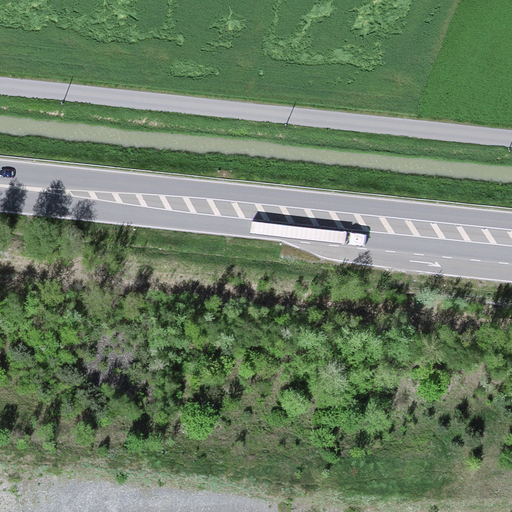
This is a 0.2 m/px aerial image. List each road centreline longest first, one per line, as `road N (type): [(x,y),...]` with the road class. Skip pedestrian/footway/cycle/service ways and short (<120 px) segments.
road 1 (unclassified): [(511,137),(0,83)]
road 2 (primary): [(511,241),(0,189)]
